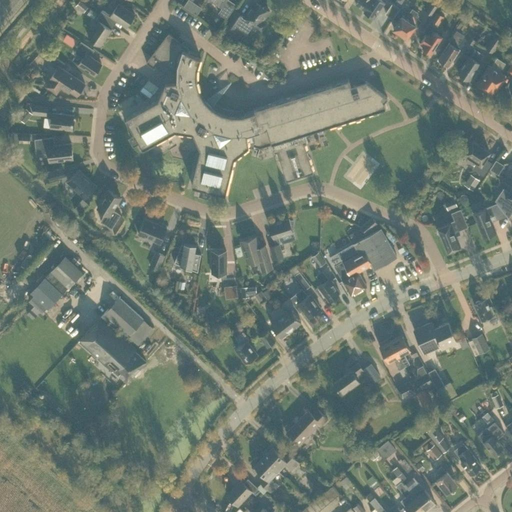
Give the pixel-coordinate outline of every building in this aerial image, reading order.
[(201,7),(190,0),(188,0),(185,5),(197,13),(201,7)] [(212,0),(223,7),(219,12),(227,18),(236,4),(230,0),(212,0)] [(358,0),(356,4),(365,9),(364,10),(375,17),(385,2),(382,0),(358,0)] [(77,6),(84,12),(89,7),(81,1),(77,6)] [(269,11),(255,1),(244,17),(242,16),(243,15),(237,11),(228,24),(233,28),(236,25),(247,33),(253,24),(262,30),(266,24),(262,21),(269,11)] [(103,9),(100,14),(114,24),(117,20),(127,26),(135,14),(119,3),(111,15),(103,9)] [(386,13),(392,18),(399,8),(393,3),(386,13)] [(426,12),(431,16),(438,7),(432,3),(426,12)] [(406,36),(407,37),(416,25),(418,26),(422,20),(416,16),(418,12),(413,8),(406,18),(402,15),(394,28),(402,34),(402,36),(404,37),(406,36)] [(429,52),(431,53),(442,36),(434,30),(444,16),(437,12),(424,31),(427,33),(421,41),(425,44),(423,47),(424,48),(425,51),(427,52),(429,52)] [(101,45),(114,24),(100,14),(96,19),(99,21),(89,37),(101,45)] [(447,64),(449,65),(460,48),(457,47),(458,45),(456,43),(462,35),(457,31),(438,59),(443,62),(443,63),(445,64),(447,64)] [(63,39),(73,45),(77,39),(67,32),(63,39)] [(201,149),(192,185),(201,187),(200,192),(208,194),(210,189),(226,193),(235,157),(248,146),(257,149),(255,154),(258,154),(260,147),(272,143),(275,152),(277,152),(286,181),(314,172),(305,143),(307,142),(304,133),(386,108),(384,101),(388,97),(366,80),(366,81),(351,85),(350,79),(254,109),(255,111),(243,114),(243,111),(233,111),(234,110),(224,107),(223,108),(215,104),(213,107),(205,99),(200,90),(197,79),(198,68),(201,57),(196,55),(197,53),(189,49),(189,48),(169,33),(147,62),(154,68),(156,65),(169,75),(159,99),(126,117),(134,132),(130,134),(134,142),(139,140),(143,147),(176,129),(193,132),(201,149)] [(486,49),(492,53),(501,40),(495,36),(486,49)] [(465,45),(471,49),(476,40),(470,37),(465,45)] [(79,64),(94,74),(102,63),(90,55),(93,49),(82,41),(75,51),(83,57),(79,64)] [(48,59),(52,54),(43,48),(40,53),(48,59)] [(459,72),(470,79),(481,63),(478,62),(483,54),(476,49),(471,57),(469,55),(459,72)] [(62,68),(65,63),(52,54),(48,59),(58,66),(49,79),(50,80),(46,86),(54,91),(58,85),(68,92),(69,90),(77,95),(85,83),(62,68)] [(497,58),(492,67),(489,65),(478,82),(492,92),(497,85),(498,86),(505,76),(499,72),(505,64),(497,58)] [(159,86),(149,79),(144,85),(154,93),(159,86)] [(33,114),(47,116),(48,105),(34,103),(33,114)] [(12,110),(5,104),(0,109),(0,115),(4,119),(12,110)] [(33,114),(27,108),(22,113),(29,119),(33,114)] [(52,112),(51,127),(73,129),(74,114),(52,112)] [(20,142),(30,143),(31,133),(20,133),(20,142)] [(73,158),(72,142),(55,144),(54,136),(35,138),(36,151),(48,150),(50,161),(73,158)] [(464,153),(469,156),(477,161),(473,168),(483,175),(492,162),(485,158),(490,151),(473,140),(471,142),(470,141),(467,145),(468,146),(464,153)] [(491,168),(498,173),(504,165),(496,160),(491,168)] [(47,171),(50,180),(66,176),(64,167),(47,171)] [(79,169),(68,181),(85,197),(96,185),(79,169)] [(471,174),(464,184),(473,190),(480,179),(471,174)] [(511,186),(509,191),(504,188),(495,200),(507,214),(511,206),(511,186)] [(121,197),(109,189),(97,207),(106,212),(101,220),(112,227),(120,214),(113,209),(121,197)] [(454,197),(445,201),(448,209),(457,205),(454,197)] [(486,235),(490,236),(493,232),(496,231),(491,220),(490,217),(494,215),(496,218),(507,214),(497,203),(491,205),(474,212),(483,236),(486,235)] [(441,235),(448,251),(450,250),(455,250),(458,247),(460,246),(454,231),(468,226),(461,209),(452,212),(455,220),(438,227),(438,228),(438,232),(441,235)] [(362,226),(367,232),(377,223),(372,217),(362,226)] [(161,242),(167,227),(145,218),(139,233),(161,242)] [(289,218),(269,224),(276,244),(280,243),(281,242),(279,236),(294,232),(292,228),(293,220),(290,220),(289,218)] [(335,265),(351,295),(367,286),(359,271),(372,264),(374,268),(397,255),(381,228),(354,243),(360,252),(344,262),(343,261),(335,265)] [(260,246),(257,235),(241,240),(248,262),(258,259),(261,271),(273,268),(266,244),(260,246)] [(184,242),(184,243),(182,243),(179,250),(182,251),(182,256),(177,256),(174,262),(198,271),(201,253),(195,252),(197,244),(184,242)] [(284,256),(280,243),(276,244),(270,246),(274,259),(284,256)] [(354,243),(338,252),(342,259),(358,250),(354,243)] [(212,250),(212,273),(221,273),(221,278),(227,278),(226,250),(212,250)] [(312,256),(319,266),(326,262),(319,251),(312,256)] [(151,266),(159,270),(165,255),(157,252),(151,266)] [(46,276),(44,275),(33,287),(34,288),(30,292),(48,309),(63,293),(62,293),(83,271),(66,255),(46,276)] [(300,271),(295,275),(306,289),(311,285),(300,271)] [(318,286),(329,300),(340,292),(333,283),(334,283),(332,279),(331,280),(329,278),(328,278),(323,271),(316,275),(322,283),(318,286)] [(268,288),(263,292),(267,297),(272,293),(268,288)] [(303,309),(309,317),(321,308),(310,293),(308,295),(302,288),(290,298),(300,312),(303,309)] [(261,290),(255,294),(260,303),(267,299),(261,290)] [(114,369),(127,381),(146,360),(135,351),(137,348),(108,322),(112,318),(130,335),(145,319),(119,296),(81,338),(80,336),(78,338),(113,370),(114,369)] [(498,319),(491,305),(489,306),(485,298),(481,301),(479,300),(476,301),(476,303),(474,304),(482,320),(488,317),(491,322),(498,319)] [(280,305),(276,309),(291,329),(301,321),(291,308),(286,312),(280,305)] [(33,318),(37,314),(31,308),(27,312),(33,318)] [(291,329),(276,309),(271,312),(276,320),(271,324),(281,336),(291,329)] [(431,321),(414,329),(424,352),(441,345),(442,346),(456,340),(448,321),(434,327),(431,321)] [(259,336),(268,346),(276,340),(268,329),(259,336)] [(235,348),(246,363),(258,354),(247,340),(249,338),(243,331),(236,336),(242,343),(235,348)] [(472,338),(479,353),(490,348),(483,333),(472,338)] [(402,334),(391,340),(405,366),(409,363),(404,353),(410,350),(402,334)] [(466,336),(459,339),(463,348),(470,345),(466,336)] [(405,366),(391,340),(380,346),(388,362),(394,359),(399,369),(405,366)] [(358,362),(348,369),(349,371),(334,382),(342,393),(368,374),(374,381),(380,376),(371,363),(364,368),(364,369),(363,369),(358,362)] [(444,384),(435,368),(428,372),(438,388),(444,384)] [(417,379),(422,389),(433,383),(428,373),(417,379)] [(396,387),(403,399),(416,392),(409,380),(396,387)] [(417,393),(426,411),(439,403),(430,386),(417,393)] [(504,405),(499,393),(491,397),(497,408),(504,405)] [(308,409),(287,432),(299,444),(318,423),(321,425),(328,418),(317,408),(312,414),(308,409)] [(488,422),(493,419),(487,413),(483,416),(488,422)] [(426,431),(436,443),(444,452),(450,446),(443,438),(444,437),(434,424),(426,431)] [(483,441),(494,455),(504,447),(496,438),(501,434),(493,424),(488,428),(492,434),(483,441)] [(424,446),(427,450),(435,444),(435,443),(432,439),(424,446)] [(385,442),(393,451),(396,449),(388,440),(385,442)] [(463,460),(461,462),(470,474),(481,465),(476,459),(475,460),(474,458),(475,457),(463,442),(454,449),(463,460)] [(442,453),(435,444),(427,450),(435,459),(442,453)] [(385,458),(388,455),(381,446),(378,448),(385,458)] [(272,447),(264,456),(278,470),(285,463),(292,470),(299,462),(289,453),(284,458),(272,447)] [(278,470),(264,456),(254,466),(266,477),(261,482),(267,488),(271,492),(278,484),(271,478),(278,470)] [(424,467),(419,461),(415,465),(421,472),(424,469),(423,468),(424,467)] [(436,479),(447,492),(457,484),(447,471),(446,471),(442,466),(437,470),(441,476),(436,479)] [(402,472),(397,476),(401,481),(406,477),(402,472)] [(340,481),(345,486),(351,481),(346,476),(340,481)] [(372,476),(367,480),(374,488),(379,484),(372,476)] [(393,480),(396,485),(401,481),(397,476),(393,480)] [(425,509),(435,501),(414,476),(404,484),(410,492),(415,497),(425,509)] [(241,480),(227,495),(238,505),(252,490),(254,492),(258,487),(257,486),(248,478),(244,482),(241,480)] [(267,488),(261,482),(257,486),(258,487),(263,493),(267,488)] [(332,485),(328,489),(335,497),(339,494),(332,485)] [(330,501),(335,497),(328,489),(323,492),(330,501)] [(319,496),(326,505),(330,501),(323,492),(319,496)] [(421,511),(425,509),(415,497),(410,492),(401,500),(405,505),(410,511),(421,511)] [(314,500),(321,508),(326,505),(319,496),(314,500)] [(385,511),(379,504),(374,497),(370,501),(378,511),(385,511)] [(314,500),(310,503),(317,511),(321,508),(314,500)] [(276,508),(280,511),(282,508),(276,502),(274,505),(276,508)] [(316,511),(317,511),(310,503),(306,507),(309,511),(316,511)] [(354,507),(358,511),(363,511),(366,511),(359,503),(354,507)]
